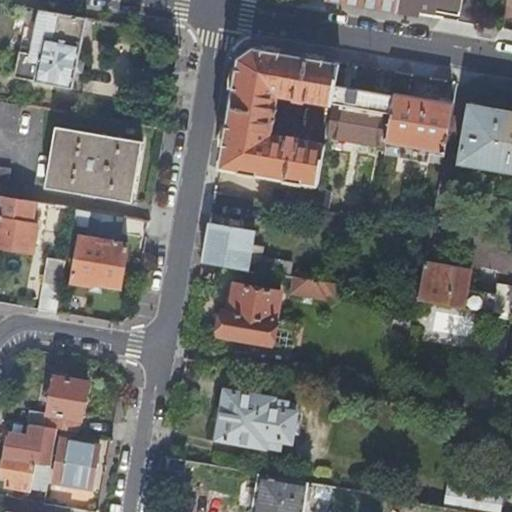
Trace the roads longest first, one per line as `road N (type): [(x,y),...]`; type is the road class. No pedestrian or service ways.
road 1 (residential): [(219,9),(162,347)]
road 2 (residential): [(219,9),(511,58)]
road 3 (residential): [(0,336),(25,323),(162,347)]
road 4 (residential): [(162,347),(130,511)]
